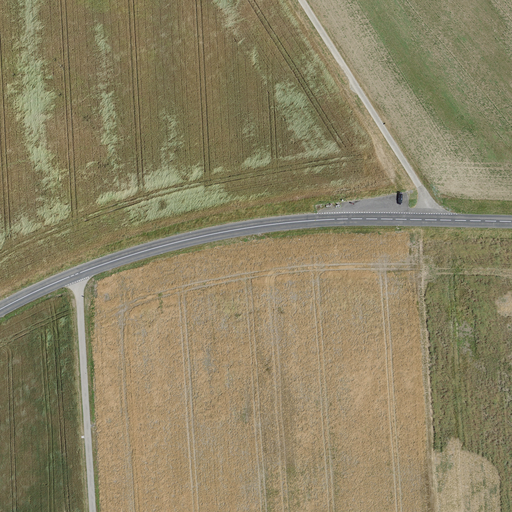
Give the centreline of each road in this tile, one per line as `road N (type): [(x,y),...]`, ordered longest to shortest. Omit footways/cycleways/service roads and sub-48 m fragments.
road 1 (tertiary): [(0,313),(78,274),(212,233),(312,221),(511,222)]
road 2 (track): [(443,220),(301,0)]
road 3 (track): [(93,511),(78,274)]
